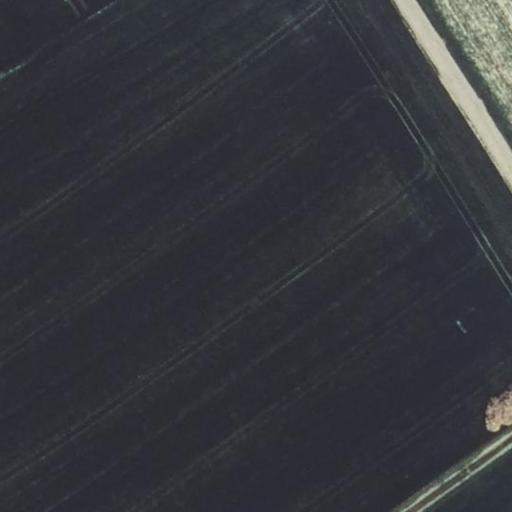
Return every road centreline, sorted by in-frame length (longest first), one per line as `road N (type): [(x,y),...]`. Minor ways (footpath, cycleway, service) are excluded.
road 1 (track): [(405,0),(511,166)]
road 2 (track): [(511,432),(403,511)]
